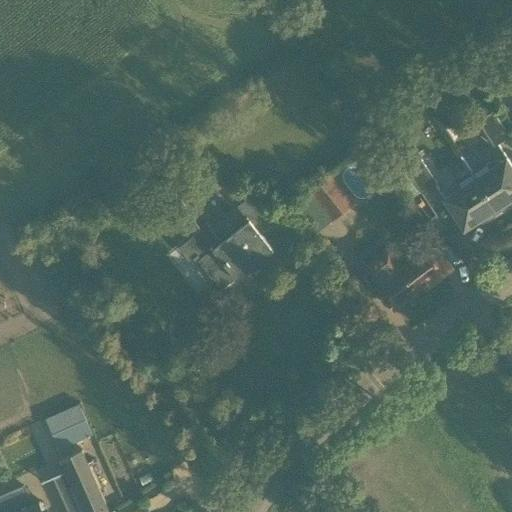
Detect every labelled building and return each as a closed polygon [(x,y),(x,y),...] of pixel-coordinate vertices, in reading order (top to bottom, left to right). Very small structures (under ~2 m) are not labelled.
[(253,0),(287,49),(307,35),(282,0),(253,0)] [(509,136),(492,111),(488,104),(478,110),(483,117),(477,121),(494,146),(509,136)] [(496,209),(511,198),(511,165),(507,157),(501,161),(499,159),(471,170),(496,209)] [(437,183),(420,158),(405,168),(422,193),(437,183)] [(471,170),(449,191),(451,193),(444,197),(464,230),(496,209),(471,170)] [(330,172),(309,189),(308,189),(333,220),(354,202),(330,172)] [(179,203),(172,209),(193,236),(179,247),(189,261),(193,259),(195,262),(199,259),(202,262),(212,277),(222,289),(236,278),(237,279),(237,278),(261,259),(273,249),(254,226),(275,209),(272,205),(263,193),(260,190),(259,190),(250,179),(233,192),(243,204),(238,208),(249,220),(221,243),(208,225),(206,223),(200,228),(182,201),(179,203)] [(367,271),(382,292),(394,308),(430,281),(431,283),(452,268),(434,243),(403,267),(388,247),(363,266),(367,271)] [(62,411),(45,418),(51,432),(68,424),(62,411)] [(82,449),(61,458),(67,471),(84,511),(109,511),(101,493),(82,449)] [(26,489),(0,500),(0,511),(44,511),(40,501),(33,504),(26,489)]
